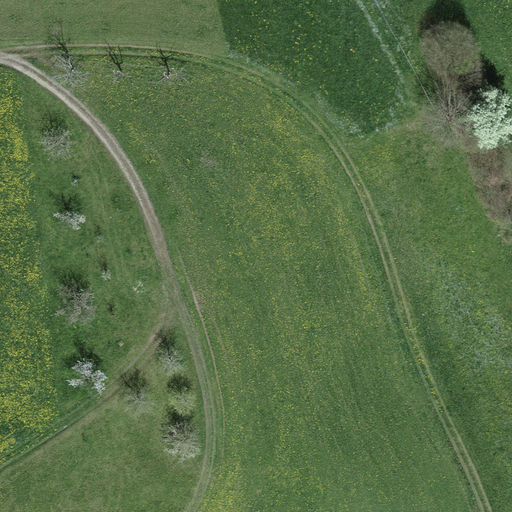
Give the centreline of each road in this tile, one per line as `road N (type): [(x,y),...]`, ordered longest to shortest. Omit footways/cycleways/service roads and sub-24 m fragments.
road 1 (track): [(490,511),(350,148),(327,120),(275,76),(230,59),(145,47),(0,54)]
road 2 (track): [(196,511),(213,434),(204,385),(135,185),(84,112),(0,55)]
